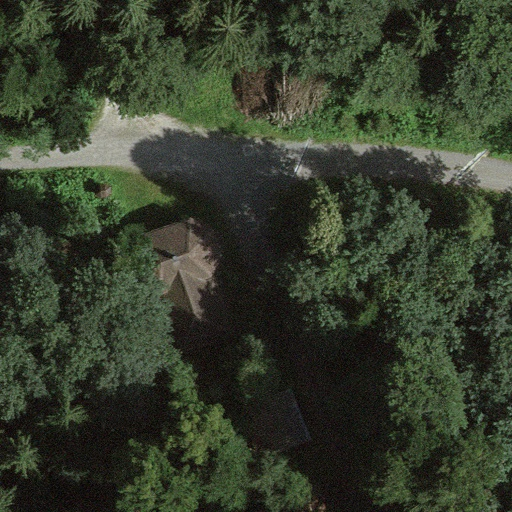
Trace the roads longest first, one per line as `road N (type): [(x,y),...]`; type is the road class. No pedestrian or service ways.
road 1 (track): [(234,160),(365,511)]
road 2 (track): [(511,164),(234,160),(155,148)]
road 3 (track): [(155,148),(52,0)]
road 4 (track): [(0,159),(155,148)]
